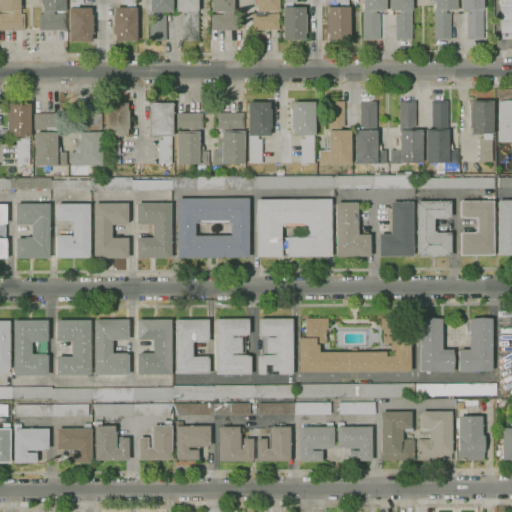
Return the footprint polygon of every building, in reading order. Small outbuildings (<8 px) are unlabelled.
[(24,30),(0,30),(0,14),(9,14),(9,12),(0,12),(0,0),(20,0),(20,14),(24,14),(24,30)] [(39,30),(39,14),(43,14),(43,3),(41,3),(41,0),(65,0),(65,11),(54,11),(54,14),(65,14),(65,30),(39,30)] [(69,42),(69,8),(70,8),(70,0),(83,0),(83,4),(79,4),(79,8),(90,8),(91,15),(92,15),(92,35),(91,35),(91,41),(69,42)] [(136,41),(114,41),(114,34),(113,34),(113,15),(114,15),(114,8),(126,7),(126,4),(122,4),(121,0),(135,0),(135,7),(136,7),(136,41)] [(166,41),(149,41),(149,4),(148,4),(148,0),(171,0),(171,12),(162,12),(162,15),(166,15),(166,41)] [(197,0),(198,41),(182,41),(182,15),(185,15),(185,12),(176,12),(175,0),(197,0)] [(237,30),(211,30),(211,14),(223,14),(223,11),(211,11),(211,0),(234,0),(234,3),(233,3),(233,14),(237,14),(237,30)] [(256,14),(256,3),(255,3),(255,0),(278,0),(278,11),(266,11),(266,14),(256,14)] [(304,40),(282,40),(282,7),(283,7),(283,0),(296,0),(296,3),(292,3),(292,7),(304,7),(304,14),(305,14),(305,34),(304,34),(304,40)] [(327,40),(327,34),(326,34),(326,14),(327,14),(327,7),(339,7),(339,3),(335,3),(335,0),(348,0),(348,7),(350,7),(350,40),(327,40)] [(362,11),(362,0),(385,0),(385,11),(379,11),(362,11)] [(398,11),(389,11),(389,0),(411,0),(411,11),(398,11)] [(450,39),(434,39),(433,9),(434,9),(434,0),(456,0),(456,10),(450,10),(450,39)] [(466,39),(466,9),(460,10),(460,0),(482,0),(482,39),(466,39)] [(511,0),(511,39),(501,39),(500,0),(511,0)] [(379,11),(379,40),(362,40),(362,11),(379,11)] [(411,11),(411,40),(395,40),(395,14),(398,14),(398,11),(411,11)] [(266,14),(278,14),(278,30),(252,30),(252,14),(256,14),(266,14)] [(314,163),(301,163),(301,139),(304,139),(304,135),(293,135),(293,128),(291,128),(291,109),(292,109),(292,101),(314,101),(315,135),(314,135),(314,163)] [(328,130),(328,102),(344,101),(344,130),(328,130)] [(360,130),(360,101),(376,101),(376,129),(360,130)] [(399,129),(398,101),(415,101),(415,129),(412,129),(399,129)] [(431,130),(431,101),(447,101),(447,130),(431,130)] [(477,162),(477,134),(470,134),(470,128),(469,128),(469,108),(470,108),(470,101),(491,101),(491,162),(477,162)] [(511,142),(497,142),(497,101),(511,101),(511,142)] [(119,164),(106,164),(107,137),(105,137),(105,102),(127,103),(127,110),(128,110),(128,129),(127,129),(126,137),(115,137),(115,140),(119,140),(119,164)] [(248,136),(248,102),(269,102),(269,109),(271,109),(271,128),(269,128),(269,136),(258,136),(248,136)] [(29,165),(16,165),(16,141),(20,141),(20,136),(8,137),(8,130),(6,130),(6,111),(8,111),(8,104),(30,103),(30,136),(29,136),(29,165)] [(162,136),(150,136),(150,129),(149,129),(148,110),(150,110),(150,103),(172,103),(172,117),(175,117),(175,136),(171,136),(162,136)] [(34,130),(34,113),(59,113),(59,130),(34,130)] [(203,129),(176,129),(176,113),(203,113),(203,129)] [(244,128),(217,129),(217,113),(243,113),(244,128)] [(78,114),(99,114),(99,129),(78,129),(78,114)] [(412,129),(412,130),(421,129),(422,163),(399,163),(399,164),(390,164),(389,150),(394,150),(394,147),(399,147),(399,129),(412,129)] [(344,130),(350,130),(350,164),(319,164),(318,150),(324,150),(324,147),(326,147),(326,139),(328,139),(328,130),(344,130)] [(376,130),(376,150),(385,150),(386,164),(374,164),(374,163),(354,163),(354,130),(376,130)] [(447,130),(447,138),(449,138),(449,146),(451,146),(451,149),(457,149),(457,163),(447,163),(447,162),(425,163),(425,130),(431,130),(447,130)] [(222,165),(212,165),(212,151),(218,151),(218,147),(220,147),(220,139),(221,139),(221,132),(222,132),(222,131),(243,131),(243,164),(222,164),(222,165)] [(56,132),(56,152),(66,152),(66,166),(34,166),(34,132),(56,132)] [(80,166),(70,166),(70,152),(75,152),(75,148),(77,148),(77,140),(79,140),(79,132),(101,132),(101,165),(80,166)] [(208,165),(198,165),(198,164),(176,164),(176,132),(198,132),(199,151),(208,151),(208,165)] [(171,136),(171,164),(158,164),(158,140),(162,140),(162,136),(171,136)] [(258,136),(258,139),(261,139),(261,163),(249,163),(248,136),(258,136)] [(333,177),(333,176),(414,175),(414,178),(414,189),(333,189),(333,177)] [(252,178),(252,176),(332,176),(332,177),(333,177),(333,189),(252,189),(252,178)] [(171,189),(171,191),(131,191),(131,190),(91,190),(91,189),(91,180),(91,177),(131,177),(131,180),(171,179),(171,189)] [(171,179),(171,177),(251,177),(251,178),(252,178),(252,189),(171,189),(171,179)] [(511,187),(498,188),(498,178),(511,177),(511,187)] [(10,189),(0,189),(0,178),(10,178),(10,189)] [(91,189),(10,189),(10,178),(50,178),(50,180),(91,180),(91,189)] [(414,178),(493,178),(493,188),(414,189),(414,178)] [(248,258),(177,258),(176,198),(247,198),(248,258)] [(331,257),(286,257),(286,255),(281,255),(281,257),(256,257),(256,199),(331,199),(331,257)] [(511,255),(497,256),(496,201),(511,200),(511,255)] [(450,256),(416,256),(416,201),(450,201),(450,217),(446,217),(446,219),(434,219),(434,231),(436,231),(436,233),(450,232),(450,256)] [(493,255),(459,255),(459,232),(475,232),(475,218),(463,218),(463,217),(459,217),(459,201),(493,201),(493,255)] [(370,256),(335,257),(335,202),(357,202),(357,234),(370,234),(370,256)] [(413,256),(378,256),(378,234),(390,234),(390,202),(412,202),(413,256)] [(49,258),(15,259),(15,238),(24,238),(24,237),(31,237),(31,225),(16,225),(16,224),(15,224),(14,204),(49,203),(49,258)] [(127,258),(93,258),(93,203),(128,203),(128,224),(125,224),(125,225),(111,225),(111,238),(127,238),(127,258)] [(170,258),(136,258),(136,238),(151,237),(151,225),(137,225),(137,224),(136,224),(136,203),(170,203),(170,258)] [(89,258),(56,258),(56,235),(70,235),(70,236),(72,236),(72,221),(56,221),(56,204),(89,204),(89,258)] [(409,371),(299,372),(298,338),(305,338),(304,318),(327,318),(327,330),(325,330),(325,344),(316,344),(316,345),(318,345),(318,353),(351,352),(351,348),(356,348),(356,352),(386,352),(386,356),(390,356),(389,344),(393,344),(392,343),(383,343),(382,329),(381,329),(380,317),(396,317),(396,337),(409,337),(409,371)] [(292,374),(256,374),(256,356),(260,356),(260,355),(262,355),(262,337),(263,337),(263,336),(261,336),(261,335),(258,335),(258,319),(291,318),(292,374)] [(458,371),(458,350),(469,349),(469,319),(491,318),(492,371),(458,371)] [(171,374),(136,375),(136,354),(137,354),(137,351),(146,351),(146,353),(152,353),(152,340),(136,340),(136,320),(170,319),(171,374)] [(250,374),(215,374),(214,319),(248,319),(248,335),(245,335),(245,336),(232,336),(232,338),(241,338),(241,353),(232,354),(232,355),(247,355),(247,356),(250,356),(250,374)] [(452,371),(419,371),(419,319),(441,319),(441,350),(452,350),(452,371)] [(90,375),(56,375),(55,320),(89,320),(90,375)] [(128,375),(93,375),(93,320),(127,320),(127,340),(111,340),(111,353),(126,353),(126,354),(128,354),(128,375)] [(208,374),(175,374),(174,320),(208,320),(208,342),(194,342),(194,341),(193,341),(193,340),(192,340),(192,357),(208,357),(208,374)] [(9,373),(0,373),(0,321),(9,321),(9,373)] [(47,376),(13,376),(13,321),(47,321),(47,376)] [(413,398),(295,398),(295,384),(413,383),(413,398)] [(496,396),(415,396),(415,384),(496,383),(496,396)] [(294,398),(172,399),(172,400),(52,401),(52,398),(0,398),(0,386),(51,386),(52,388),(173,387),(173,386),(294,385),(294,398)] [(330,415),(258,415),(258,403),(330,402),(330,415)] [(375,414),(339,414),(338,403),(375,402),(375,414)] [(214,415),(214,404),(249,403),(249,415),(214,415)] [(132,415),(96,416),(92,404),(132,404),(132,415)] [(168,415),(133,416),(133,404),(173,404),(168,415)] [(173,404),(213,404),(213,415),(177,415),(173,404)] [(88,416),(15,417),(15,405),(88,405),(88,416)] [(451,461),(417,461),(417,439),(429,439),(429,431),(418,431),(418,413),(420,413),(420,411),(451,411),(451,453),(451,461)] [(413,460),(380,460),(380,453),(380,412),(410,412),(410,414),(411,414),(411,431),(401,431),(401,439),(413,439),(413,460)] [(461,461),(458,461),(457,417),(481,416),(481,436),(483,435),(483,460),(464,460),(464,461),(461,461)] [(94,460),(94,421),(101,421),(101,426),(115,425),(115,441),(118,441),(118,438),(127,437),(128,460),(94,460)] [(171,460),(138,460),(137,438),(147,438),(147,441),(150,441),(149,432),(151,432),(151,426),(164,425),(164,421),(170,421),(170,425),(171,425),(171,460)] [(197,460),(175,460),(175,421),(181,421),(181,426),(209,426),(209,446),(203,446),(203,447),(187,447),(187,450),(197,450),(197,460)] [(321,461),(298,461),(298,427),(326,427),(326,422),(332,422),(332,427),(333,447),(326,447),(326,449),(311,449),(311,451),(321,451),(321,461)] [(370,460),(348,461),(348,451),(358,451),(358,448),(342,448),(342,447),(336,447),(336,427),(336,422),(343,422),(343,427),(370,427),(370,460)] [(0,463),(0,428),(2,428),(2,423),(9,423),(10,463),(0,463)] [(36,463),(13,463),(13,424),(20,424),(20,429),(47,429),(47,449),(42,449),(42,450),(26,450),(26,453),(36,453),(36,463)] [(90,463),(68,463),(68,453),(78,453),(78,450),(63,450),(63,449),(56,449),(56,428),(83,428),(83,424),(90,424),(90,463)] [(252,461),(218,461),(218,427),(242,427),(242,433),(240,433),(240,449),(242,449),(242,439),(252,439),(252,461)] [(289,461),(256,461),(256,439),(264,439),(264,438),(268,438),(268,433),(265,433),(265,427),(289,427),(289,461)] [(511,460),(501,460),(501,428),(511,428),(511,460)]
